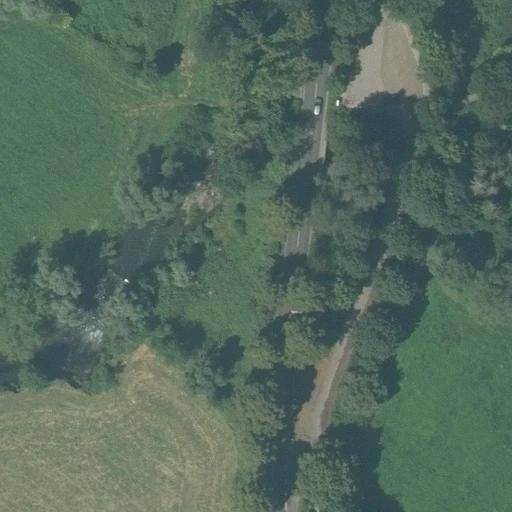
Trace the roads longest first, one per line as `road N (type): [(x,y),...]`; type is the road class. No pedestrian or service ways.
road 1 (tertiary): [(271,511),(318,0)]
road 2 (track): [(295,476),(398,192)]
